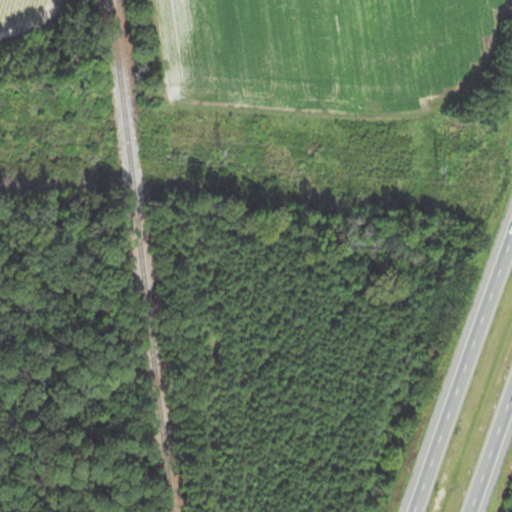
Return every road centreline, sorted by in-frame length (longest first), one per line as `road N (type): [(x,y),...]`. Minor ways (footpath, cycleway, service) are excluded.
road 1 (motorway): [(511,220),(408,511)]
road 2 (motorway): [(468,511),(511,388)]
